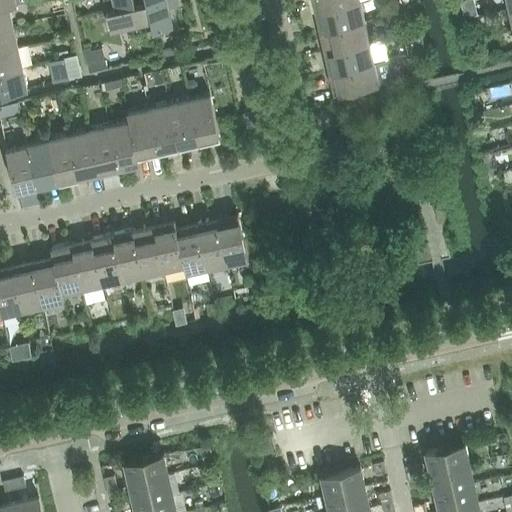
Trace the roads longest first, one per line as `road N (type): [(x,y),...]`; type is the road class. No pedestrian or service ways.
road 1 (residential): [(273,0),(302,130),(287,159),(0,224)]
road 2 (tertiary): [(51,431),(369,357)]
road 3 (tertiary): [(369,357),(511,324)]
